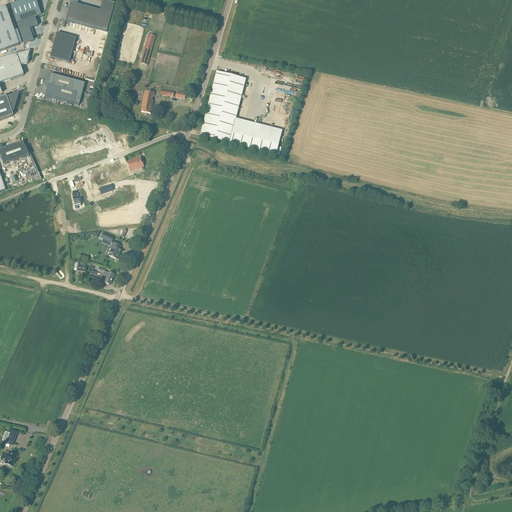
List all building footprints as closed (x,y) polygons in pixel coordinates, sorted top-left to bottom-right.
[(34,0),(30,0),(11,7),(17,24),(40,16),(34,0)] [(66,21),(107,32),(114,4),(103,0),(100,11),(77,5),(77,4),(71,2),(66,21)] [(0,9),(0,51),(19,45),(6,7),(0,9)] [(35,19),(17,25),(24,44),(33,41),(29,29),(38,26),(35,19)] [(53,45),(50,58),(60,60),(69,63),(73,51),(76,39),(57,33),(53,45)] [(149,34),(140,64),(147,66),(156,37),(149,34)] [(32,50),(0,60),(0,83),(24,76),(20,67),(27,64),(32,50)] [(201,136),(201,137),(275,156),(281,133),(235,121),(245,80),(218,73),(203,132),(201,136)] [(70,80),(51,74),(48,83),(68,88),(70,80)] [(68,88),(48,83),(45,96),(79,105),(85,84),(70,80),(68,88)] [(155,93),(144,92),(141,112),(150,114),(153,101),(152,100),(152,97),(154,97),(155,93)] [(0,98),(0,120),(13,116),(12,112),(13,111),(13,110),(15,109),(19,93),(7,97),(6,97),(0,98)] [(38,105),(34,120),(48,124),(52,109),(38,105)] [(52,109),(48,124),(58,126),(62,111),(52,109)] [(62,111),(58,126),(62,127),(67,129),(71,114),(62,111)] [(71,114),(67,129),(76,131),(80,117),(71,114)] [(34,120),(32,130),(36,141),(57,147),(60,137),(62,127),(58,126),(48,124),(34,120)] [(62,127),(60,137),(74,141),(76,131),(67,129),(62,127)] [(126,132),(116,136),(118,141),(128,138),(126,132)] [(60,137),(57,147),(71,151),(74,141),(60,137)] [(57,147),(36,141),(44,158),(53,161),(57,147)] [(0,155),(3,165),(29,156),(23,142),(0,149),(0,155)] [(57,147),(53,161),(67,165),(71,151),(57,147)] [(144,167),(140,157),(127,162),(131,172),(144,167)] [(123,164),(108,168),(112,181),(127,177),(123,164)] [(102,167),(88,172),(90,178),(104,173),(102,167)] [(124,187),(121,188),(123,192),(126,191),(127,194),(128,194),(128,195),(132,194),(132,192),(142,188),(139,181),(124,187)] [(111,185),(99,189),(101,195),(113,191),(111,185)] [(118,214),(116,218),(120,220),(119,223),(122,225),(121,228),(119,233),(126,236),(128,230),(129,231),(129,230),(129,229),(130,229),(129,229),(131,224),(127,222),(129,218),(125,217),(125,216),(127,212),(132,214),(133,211),(124,206),(122,210),(120,215),(118,214)] [(103,234),(101,239),(103,239),(110,243),(112,243),(114,238),(103,234)] [(109,248),(106,255),(117,260),(117,259),(121,251),(119,250),(121,247),(113,244),(111,249),(109,248)] [(100,281),(104,282),(104,283),(110,286),(114,276),(109,273),(108,273),(104,271),(104,273),(103,274),(100,281)] [(4,443),(11,446),(17,433),(9,430),(4,443)] [(1,460),(5,462),(4,464),(6,465),(6,466),(6,467),(7,468),(8,468),(10,467),(10,466),(12,467),(13,463),(14,463),(15,460),(15,459),(16,455),(9,452),(8,455),(3,453),(1,460)]
